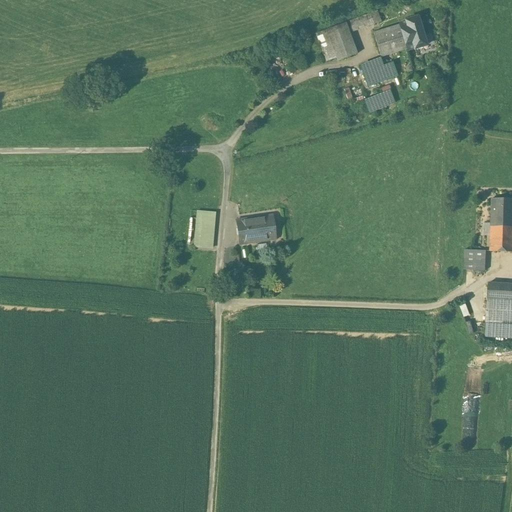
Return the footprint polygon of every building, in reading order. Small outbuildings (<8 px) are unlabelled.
[(371,18),(318,39),(328,65),(336,62),(338,66),(359,57),(351,36),(375,27),(371,18)] [(373,34),(381,59),(425,44),(417,19),(373,34)] [(378,60),(360,67),(368,88),(397,77),(391,63),(381,67),(378,60)] [(388,92),(364,102),(369,115),(394,106),(388,92)] [(511,201),(491,201),(490,253),(511,253),(511,201)] [(270,210),(233,216),(236,239),(274,234),(270,210)] [(216,213),(197,212),(194,249),(213,251),(216,213)] [(485,252),(465,252),(464,275),(485,275),(485,252)] [(511,294),(488,293),(485,339),(511,340),(511,294)] [(467,304),(462,305),(464,316),(470,315),(467,304)]
